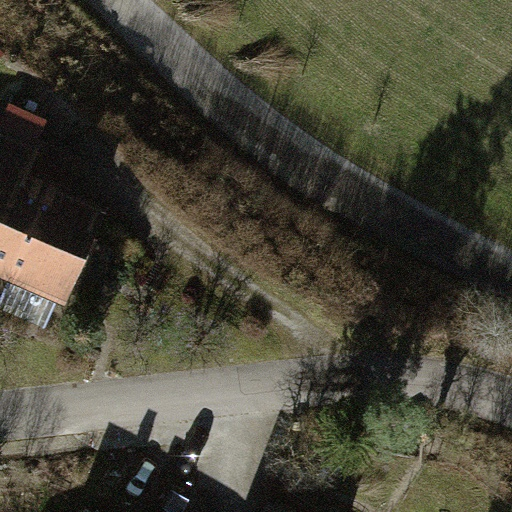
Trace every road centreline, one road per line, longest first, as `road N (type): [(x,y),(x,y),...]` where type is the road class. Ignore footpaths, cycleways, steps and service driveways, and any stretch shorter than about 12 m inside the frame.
road 1 (residential): [(511,401),(458,378),(329,378),(0,417)]
road 2 (residential): [(132,0),(422,219),(511,266)]
